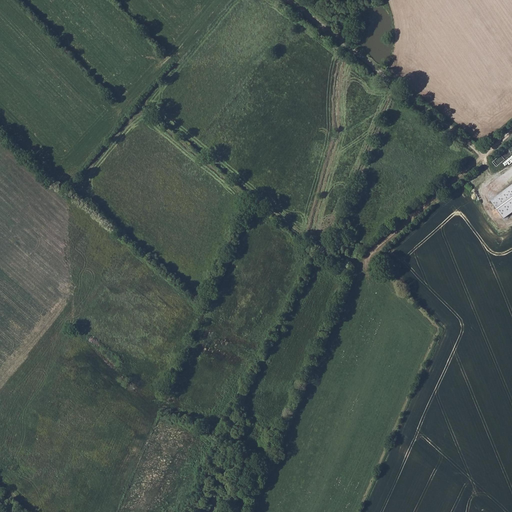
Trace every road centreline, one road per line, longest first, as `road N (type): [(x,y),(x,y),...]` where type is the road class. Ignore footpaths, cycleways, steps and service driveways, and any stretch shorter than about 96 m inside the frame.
road 1 (track): [(286,0),(486,156)]
road 2 (track): [(369,252),(511,133)]
